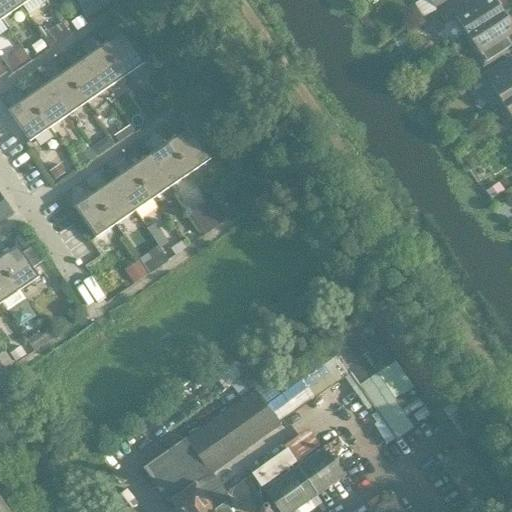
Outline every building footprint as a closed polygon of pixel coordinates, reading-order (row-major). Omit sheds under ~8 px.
[(14,0),(0,0),(0,19),(1,20),(19,7),(14,0)] [(104,0),(79,0),(76,2),(88,19),(108,5),(104,0)] [(457,27),(464,37),(503,13),(494,0),(481,0),(477,3),(475,0),(459,0),(438,13),(445,25),(456,18),(459,21),(457,27)] [(511,27),(503,13),(464,37),(471,48),(476,50),(486,65),(508,51),(501,41),(511,33),(511,27)] [(45,27),(37,32),(49,50),(67,37),(59,25),(52,31),(45,27)] [(122,33),(102,46),(124,77),(143,64),(122,33)] [(102,46),(83,59),(105,90),(124,77),(102,46)] [(83,59),(65,72),(86,103),(105,90),(83,59)] [(492,95),(499,106),(511,97),(511,70),(511,71),(505,61),(484,74),(493,90),(492,95)] [(65,72),(45,86),(66,116),(86,103),(65,72)] [(45,86),(27,98),(48,129),(66,116),(45,86)] [(511,97),(499,106),(506,116),(511,118),(511,119),(511,97)] [(8,111),(30,142),(48,129),(27,98),(8,111)] [(188,129),(168,142),(190,173),(210,160),(188,129)] [(168,142),(149,155),(171,186),(190,173),(168,142)] [(79,167),(94,157),(88,149),(73,159),(79,167)] [(149,155),(131,168),(152,199),(171,186),(149,155)] [(131,168),(112,181),(133,212),(152,199),(131,168)] [(112,181),(93,194),(115,225),(133,212),(112,181)] [(93,194),(74,207),(96,238),(115,225),(93,194)] [(0,224),(14,215),(4,200),(0,203),(0,224)] [(154,226),(147,231),(160,249),(167,244),(154,226)] [(38,277),(32,268),(43,260),(33,246),(22,254),(17,246),(0,257),(0,266),(17,292),(38,277)] [(148,274),(156,269),(149,259),(142,265),(148,274)] [(138,264),(126,273),(133,284),(146,276),(138,264)] [(22,298),(17,292),(0,266),(0,306),(3,311),(22,298)] [(461,392),(392,294),(361,315),(430,414),(443,405),(456,396),(461,392)] [(430,415),(360,316),(327,339),(396,439),(430,415)] [(34,352),(45,344),(40,337),(29,344),(34,352)] [(257,388),(280,422),(346,375),(323,342),(257,388)] [(4,355),(0,357),(0,376),(13,368),(4,355)] [(219,393),(226,405),(252,388),(245,376),(219,393)] [(231,511),(225,503),(230,499),(212,473),(279,426),(255,391),(143,469),(168,504),(171,502),(178,511),(231,511)] [(484,436),(456,396),(443,405),(471,445),(484,436)] [(464,444),(439,462),(472,508),(496,490),(464,444)] [(268,502),(266,506),(264,505),(263,506),(261,506),(261,507),(260,507),(260,508),(259,509),(259,511),(258,511),(270,511),(275,511),(277,510),(278,511),(294,511),(345,476),(325,447),(263,490),(270,500),(268,502)] [(261,487),(296,463),(286,449),(252,474),(261,487)] [(404,511),(392,495),(368,511),(404,511)] [(0,511),(8,511),(0,499),(0,511)]
